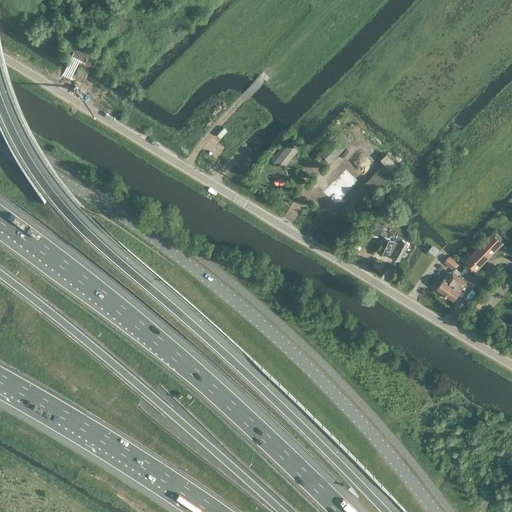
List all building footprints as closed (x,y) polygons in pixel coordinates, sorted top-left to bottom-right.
[(331,162),(344,148),(350,142),(340,132),(334,138),(320,151),(331,162)] [(392,172),(398,166),(385,153),(379,158),(383,163),(364,181),(374,191),(393,173),(392,172)] [(242,161),(247,166),(253,161),(247,156),(242,161)] [(343,167),(340,164),(320,187),(319,186),(312,194),(326,206),(353,175),(351,173),(352,172),(353,173),(354,172),(346,164),(343,167)] [(361,188),(357,192),(362,197),(366,193),(361,188)] [(367,230),(379,235),(383,223),(372,219),(367,230)] [(384,237),(378,251),(387,255),(388,252),(393,255),(392,256),(400,260),(409,242),(403,240),(401,244),(387,238),(389,234),(384,231),(382,236),(384,237)] [(476,270),(503,242),(491,231),(465,259),(476,270)] [(452,269),(457,263),(449,256),(444,262),(452,269)] [(444,278),(436,290),(446,295),(452,284),(454,285),(459,277),(457,277),(460,272),(454,269),(447,280),(444,278)] [(452,284),(446,295),(453,300),(454,299),(459,301),(468,286),(464,284),(465,281),(464,281),(467,276),(460,272),(457,277),(459,277),(454,285),(452,284)] [(481,290),(489,295),(496,285),(488,280),(481,290)] [(454,429),(459,420),(452,417),(456,410),(436,400),(425,422),(430,425),(425,436),(434,441),(438,434),(443,437),(449,427),(454,429)] [(483,480),(504,455),(493,446),(473,472),(483,480)] [(511,460),(504,455),(484,482),(496,491),(511,469),(511,460)]
